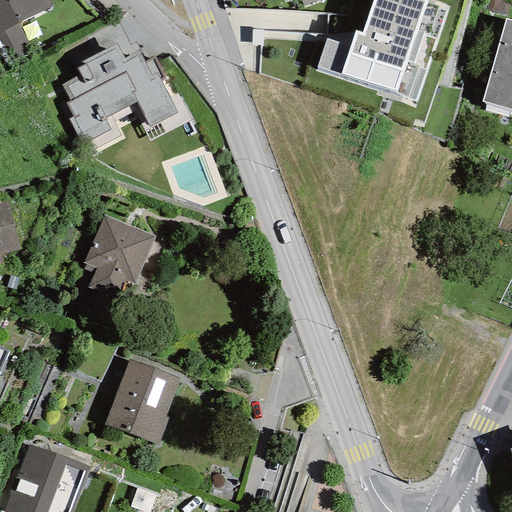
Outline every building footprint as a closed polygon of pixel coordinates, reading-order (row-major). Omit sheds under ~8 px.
[(32,52),(16,21),(51,4),(48,0),(0,0),(0,62),(2,67),(32,52)] [(371,0),(362,29),(355,27),(349,44),(326,36),(317,64),(409,95),(407,99),(415,101),(446,11),(438,8),(439,4),(427,0),(371,0)] [(511,15),(504,13),(480,100),(511,108),(511,15)] [(79,73),(61,83),(70,99),(66,101),(73,115),(69,118),(82,143),(110,128),(104,117),(136,100),(150,125),(177,111),(155,70),(151,72),(137,46),(123,54),(116,41),(74,63),(79,73)] [(20,247),(6,200),(0,201),(0,262),(3,261),(0,252),(20,247)] [(83,259),(95,264),(87,285),(125,301),(154,234),(103,212),(83,259)] [(125,363),(115,359),(106,385),(115,389),(103,422),(158,442),(168,416),(164,414),(179,376),(128,357),(125,363)] [(72,511),(90,466),(29,443),(4,508),(15,511),(72,511)]
